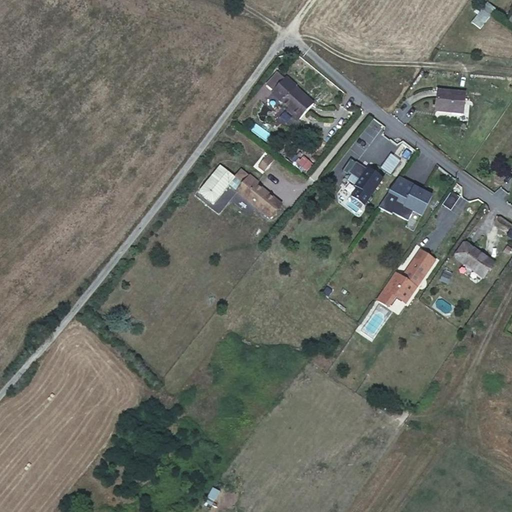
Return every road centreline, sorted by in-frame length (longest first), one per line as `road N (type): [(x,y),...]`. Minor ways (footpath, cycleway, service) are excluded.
road 1 (unclassified): [(0,396),(125,251),(287,39)]
road 2 (residential): [(287,39),(511,215)]
